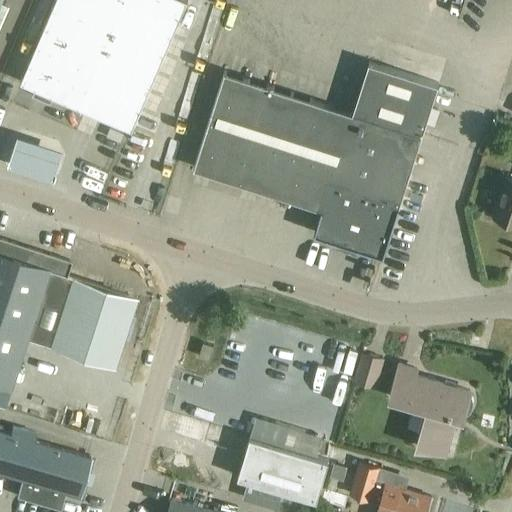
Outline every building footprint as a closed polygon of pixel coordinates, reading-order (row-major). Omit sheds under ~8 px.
[(132,129),(187,0),(55,0),(21,81),(132,129)] [(463,0),(461,10),(472,13),(475,0),(463,0)] [(399,205),(438,84),(369,61),(353,111),(225,70),(194,167),(322,208),(314,233),(384,255),(400,205),(399,205)] [(9,154),(70,175),(80,145),(19,124),(9,154)] [(7,180),(27,187),(30,177),(10,171),(7,180)] [(511,177),(506,176),(493,216),(511,222),(511,177)] [(479,231),(468,234),(478,276),(490,273),(479,231)] [(0,385),(11,389),(27,338),(115,366),(134,306),(125,303),(128,294),(66,274),(70,261),(0,238),(0,385)] [(208,359),(213,345),(203,342),(199,356),(208,359)] [(376,388),(386,358),(364,351),(354,381),(376,388)] [(444,384),(415,375),(417,369),(399,364),(390,397),(433,409),(426,433),(420,432),(416,446),(445,454),(456,416),(463,418),(465,413),(467,414),(470,411),(471,409),(472,406),(473,403),(473,400),(472,397),(470,396),(471,391),(454,387),(455,384),(445,381),(444,384)] [(332,431),(334,418),(319,415),(317,428),(332,431)] [(202,420),(199,429),(216,434),(219,425),(202,420)] [(59,508),(64,491),(80,495),(91,457),(32,440),(34,432),(11,426),(9,433),(0,430),(0,472),(21,479),(16,496),(59,508)] [(317,500),(329,459),(250,436),(238,476),(317,500)] [(426,511),(431,497),(376,480),(380,468),(359,462),(350,493),(371,500),(371,499),(380,502),(378,509),(382,511),(381,511),(426,511)] [(345,508),(348,495),(324,488),(321,501),(345,508)] [(219,511),(171,498),(167,511),(219,511)]
